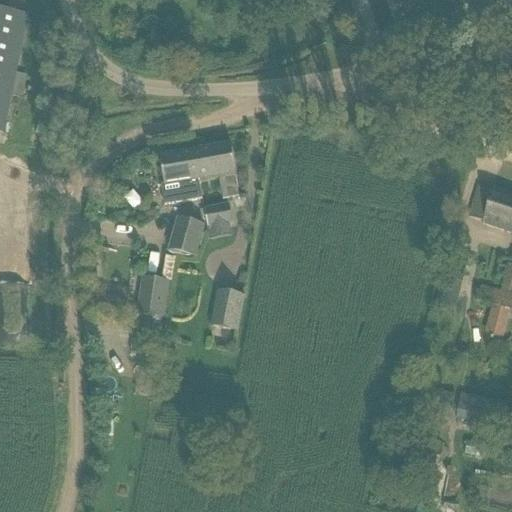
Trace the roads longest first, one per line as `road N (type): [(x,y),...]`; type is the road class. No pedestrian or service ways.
road 1 (track): [(64,511),(73,446),(66,244),(78,188),(120,148),(257,90)]
road 2 (unclassified): [(170,90),(295,85),(393,60),(511,14)]
road 3 (track): [(511,156),(295,85)]
road 4 (unclassified): [(170,90),(123,77),(81,37),(67,0)]
